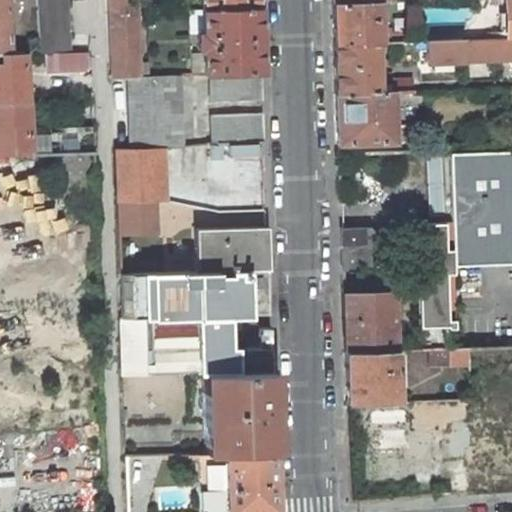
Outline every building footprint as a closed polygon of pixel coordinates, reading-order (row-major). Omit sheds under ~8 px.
[(0,0),(0,53),(2,53),(10,53),(6,0),(0,0)] [(36,0),(40,52),(45,53),(87,51),(89,51),(89,46),(82,33),(69,34),(67,0),(36,0)] [(109,0),(112,78),(127,77),(148,76),(148,63),(138,63),(136,11),(136,0),(109,0)] [(261,72),(258,0),(200,0),(201,8),(202,32),(197,32),(197,49),(202,49),(203,74),(209,74),(261,72)] [(377,0),(375,0),(333,2),(334,43),(377,41),(379,41),(377,0)] [(201,8),(189,9),(190,32),(197,32),(202,32),(201,8)] [(511,37),(507,37),(427,40),(428,62),(462,61),(462,59),(511,57),(511,37)] [(377,41),(334,43),(335,93),(393,91),(413,90),(413,77),(392,78),(392,84),(378,84),(377,41)] [(197,49),(190,49),(191,75),(203,74),(202,49),(197,49)] [(87,51),(45,53),(46,70),(87,69),(87,51)] [(0,103),(27,103),(24,53),(10,53),(2,53),(2,69),(0,69),(0,103)] [(210,101),(262,99),(261,72),(209,74),(210,101)] [(148,76),(127,77),(129,148),(165,147),(181,145),(178,75),(148,76)] [(393,91),(335,93),(337,144),(395,142),(393,91)] [(29,132),(27,103),(0,103),(0,153),(93,151),(93,130),(29,132)] [(212,142),(263,140),(262,112),(211,114),(212,142)] [(168,199),(165,147),(129,148),(115,149),(116,197),(158,199),(168,199)] [(511,150),(451,153),(454,266),(511,263),(511,150)] [(117,219),(158,218),(158,199),(116,197),(117,219)] [(117,234),(159,233),(158,218),(117,219),(117,234)] [(446,221),(417,223),(420,326),(443,325),(444,348),(446,348),(447,328),(455,327),(454,298),(466,297),(465,274),(453,274),(452,223),(446,223),(446,221)] [(368,226),(340,227),(341,267),(375,266),(374,231),(368,226)] [(194,229),(195,271),(267,269),(266,227),(194,229)] [(118,274),(122,374),(201,372),(208,372),(271,370),(269,326),(259,326),(259,332),(254,332),(254,346),(226,347),(225,314),(269,313),(267,269),(195,271),(118,274)] [(394,350),(392,291),(342,293),(344,351),(394,350)] [(443,325),(420,326),(423,349),(444,348),(443,325)] [(469,359),(469,347),(449,348),(450,365),(470,364),(469,359)] [(487,358),(486,347),(469,347),(469,359),(487,358)] [(394,350),(344,351),(345,402),(396,400),(394,350)] [(273,450),(271,370),(208,372),(209,391),(201,391),(202,433),(210,433),(210,452),(273,450)] [(202,452),(196,452),(198,511),(234,511),(275,509),(273,450),(210,452),(202,452)]
